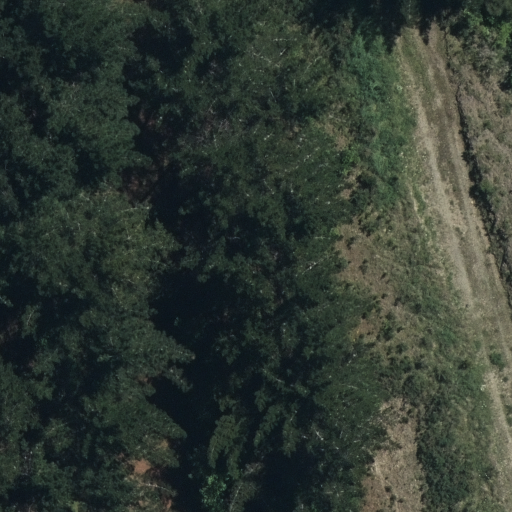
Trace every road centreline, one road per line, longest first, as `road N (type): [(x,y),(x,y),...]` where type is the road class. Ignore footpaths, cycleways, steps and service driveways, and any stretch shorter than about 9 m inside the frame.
road 1 (track): [(461,511),(427,193),(311,0)]
road 2 (track): [(152,511),(108,65),(77,0)]
